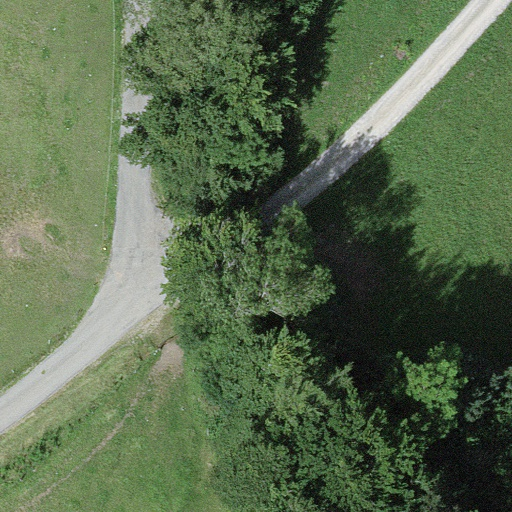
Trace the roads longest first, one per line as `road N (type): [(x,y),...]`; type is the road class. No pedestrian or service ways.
road 1 (track): [(486,0),(369,126),(251,226),(133,304)]
road 2 (track): [(133,304),(121,224),(134,62),(128,0)]
road 3 (track): [(0,413),(133,304)]
